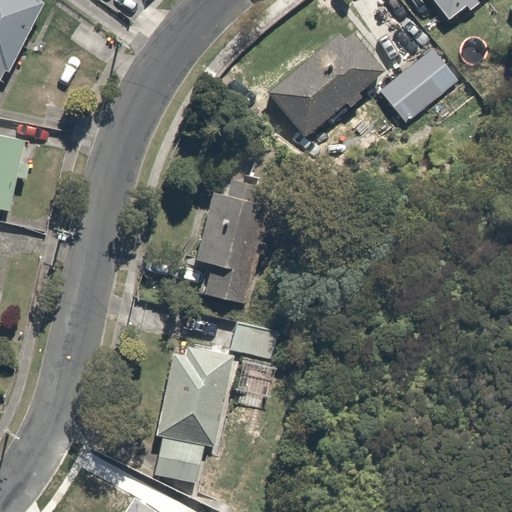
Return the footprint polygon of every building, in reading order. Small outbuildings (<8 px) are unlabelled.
[(48,8),(32,0),(0,0),(0,82),(9,66),(15,70),(48,8)] [(110,0),(126,12),(134,0),(110,0)] [(435,0),(447,17),(471,0),(435,0)] [(352,25),(267,89),(303,136),(387,72),(352,25)] [(436,46),(376,90),(404,128),(464,83),(436,46)] [(0,211),(11,213),(23,142),(0,138),(0,211)] [(226,196),(211,193),(194,261),(211,265),(203,299),(251,311),(281,191),(230,179),(226,196)] [(233,318),(227,351),(274,360),(281,328),(233,318)] [(233,357),(183,349),(182,356),(169,354),(156,433),(162,434),(155,480),(199,487),(207,441),(219,443),(233,357)] [(151,511),(136,502),(129,511),(151,511)]
